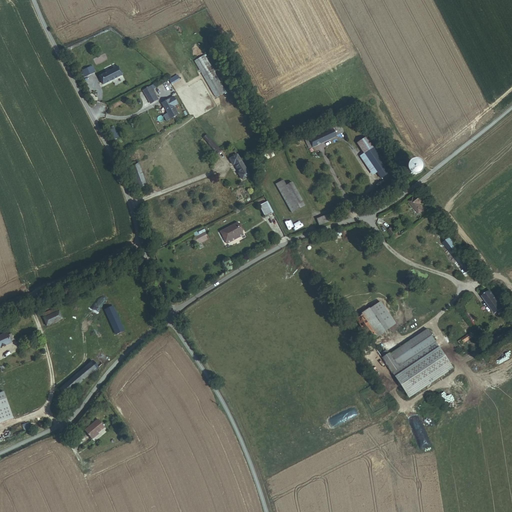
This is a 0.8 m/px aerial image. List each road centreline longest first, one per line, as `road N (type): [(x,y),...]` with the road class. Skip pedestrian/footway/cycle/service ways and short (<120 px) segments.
road 1 (unclassified): [(511,109),(368,216),(275,249),(169,317)]
road 2 (track): [(275,511),(233,400),(183,320),(285,256),(291,243)]
road 3 (unclassified): [(34,0),(112,156),(145,271),(169,317)]
road 4 (unclassified): [(169,317),(73,417),(0,452)]
road 5 (unclassified): [(169,317),(226,409),(265,511)]
road 6 (track): [(0,428),(43,410),(49,399),(51,368),(31,301)]
road 7 (track): [(138,244),(0,307)]
